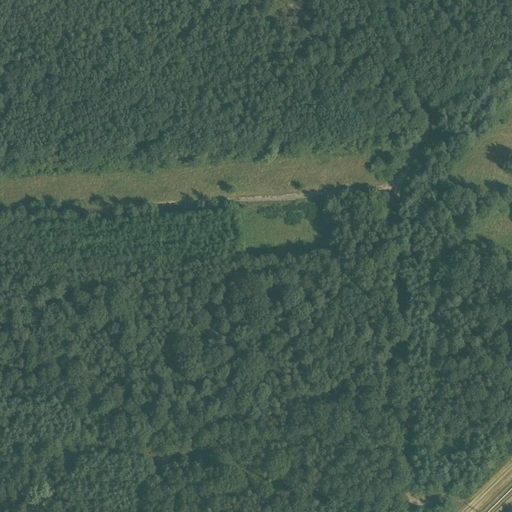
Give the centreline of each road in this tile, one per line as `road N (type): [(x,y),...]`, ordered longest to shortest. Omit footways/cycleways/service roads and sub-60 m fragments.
road 1 (track): [(0,217),(395,191),(431,132)]
road 2 (track): [(467,509),(444,498),(411,502),(395,191)]
road 3 (track): [(161,464),(323,446),(413,460)]
road 4 (track): [(377,0),(431,132)]
